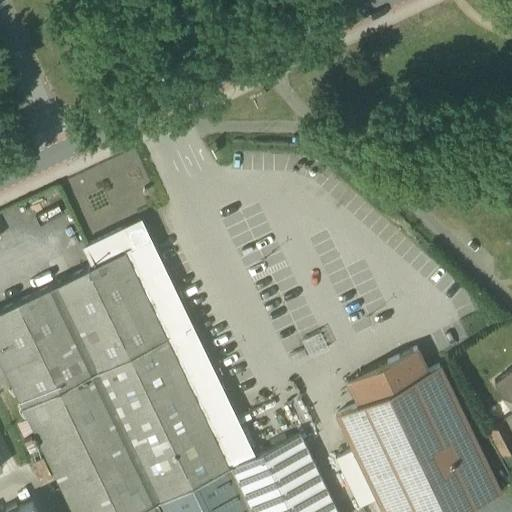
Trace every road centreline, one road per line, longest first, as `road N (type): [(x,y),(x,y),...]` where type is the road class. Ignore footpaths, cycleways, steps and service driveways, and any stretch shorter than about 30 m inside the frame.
road 1 (residential): [(164,106),(172,123),(192,133),(278,129),(329,140),(360,157),(511,302)]
road 2 (tertiary): [(385,0),(164,106)]
road 3 (residential): [(62,152),(0,12)]
